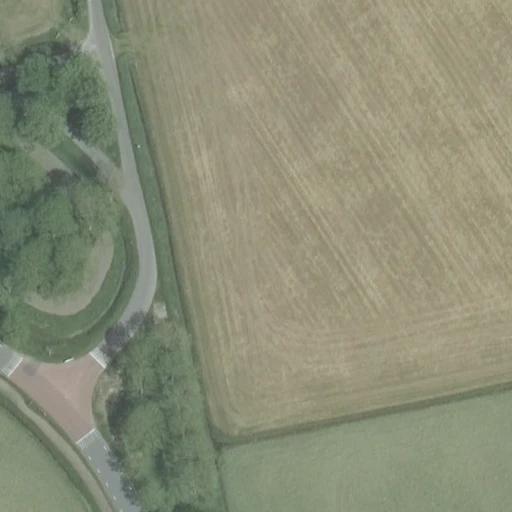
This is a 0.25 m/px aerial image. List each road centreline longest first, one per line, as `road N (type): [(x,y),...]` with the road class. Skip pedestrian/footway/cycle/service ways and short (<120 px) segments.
road 1 (unclassified): [(56,401),(129,321),(143,290),(136,200),(91,0)]
road 2 (tertiary): [(128,511),(56,401)]
